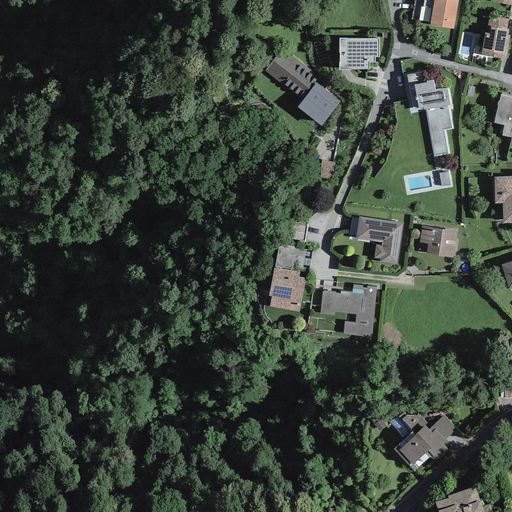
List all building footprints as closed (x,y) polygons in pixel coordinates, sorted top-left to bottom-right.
[(458,0),(433,0),(430,25),(454,29),(458,0)] [(508,19),(489,16),(488,25),(491,26),(489,34),(485,33),(481,55),(506,59),(510,35),(508,35),(509,29),(507,28),(508,19)] [(339,38),(339,70),(350,70),(350,69),(369,69),(369,62),(375,62),(375,57),(379,57),(379,39),(346,39),(346,38),(339,38)] [(340,102),(315,83),(320,77),(282,48),(265,71),(303,100),(297,108),(321,126),(340,102)] [(431,70),(407,75),(413,110),(423,109),(424,110),(425,109),(434,156),(449,153),(444,130),(452,128),(448,105),(450,105),(447,88),(435,90),(431,70)] [(511,95),(502,93),(502,95),(501,95),(494,123),(504,125),(502,135),(511,137),(511,95)] [(335,162),(322,158),(320,176),(331,178),(335,162)] [(448,172),(439,173),(441,186),(450,185),(448,172)] [(511,176),(494,177),(495,204),(502,203),(503,223),(511,223),(511,176)] [(294,216),(292,236),(307,238),(309,218),(294,216)] [(359,217),(356,238),(382,242),(382,246),(375,245),(373,258),(379,259),(379,262),(397,265),(404,223),(359,217)] [(457,231),(422,226),(419,242),(428,244),(426,254),(453,258),(457,231)] [(511,287),(511,261),(501,265),(509,289),(511,287)] [(300,272),(274,268),(269,296),(271,296),(269,307),(299,312),(305,278),(299,277),(300,272)] [(363,285),(353,285),(353,292),(340,291),(340,294),(336,293),(336,292),(323,290),(320,314),(334,315),(334,312),(357,314),(355,323),(345,321),(343,334),(371,338),(377,287),(367,286),(367,288),(363,288),(363,285)] [(511,380),(504,381),(504,388),(500,389),(500,396),(511,395),(511,380)] [(404,412),(399,416),(413,431),(393,449),(415,472),(432,455),(438,461),(453,447),(445,440),(455,428),(443,415),(429,430),(425,425),(427,423),(418,414),(415,416),(407,415),(404,412)] [(386,425),(377,415),(371,420),(379,430),(386,425)] [(448,500),(435,504),(437,511),(491,511),(489,506),(482,508),(475,488),(447,498),(448,500)]
